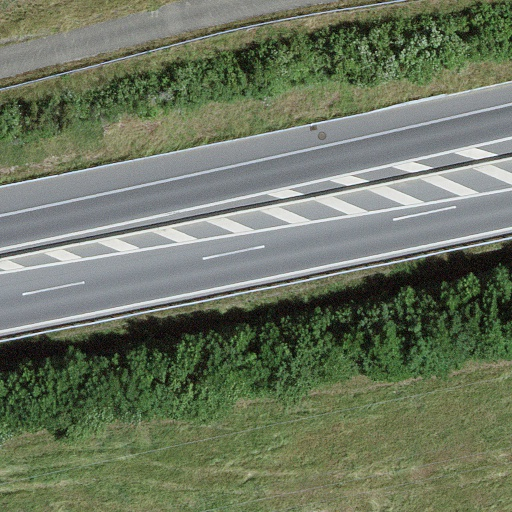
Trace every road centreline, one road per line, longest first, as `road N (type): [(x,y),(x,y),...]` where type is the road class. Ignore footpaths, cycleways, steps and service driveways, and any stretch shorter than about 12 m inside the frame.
road 1 (trunk): [(511,121),(0,232)]
road 2 (trunk): [(0,302),(511,209)]
